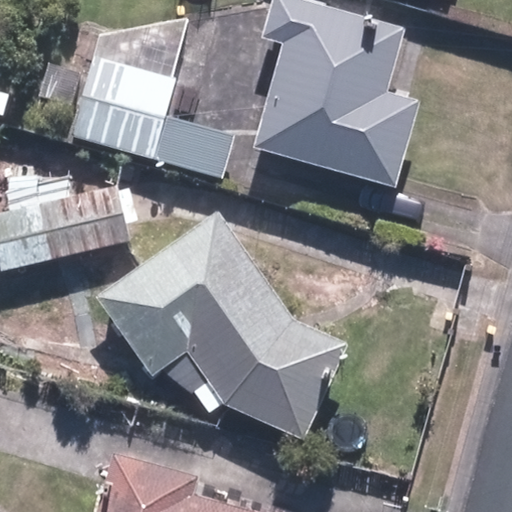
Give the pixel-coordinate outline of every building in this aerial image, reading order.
[(298,0),(291,25),(288,38),(292,39),(263,140),(403,181),(427,97),(395,89),(414,24),(326,0),(298,0)] [(85,139),(234,183),(245,141),(173,119),(183,83),(108,61),(85,139)] [(42,95),(80,109),(90,79),(52,67),(42,95)] [(4,220),(16,272),(140,242),(127,191),(4,220)] [(237,406),(320,444),(365,349),(311,323),(236,215),(113,302),(168,380),(201,355),(220,381),(204,392),(222,418),(237,406)] [(114,511),(250,511),(206,500),(210,484),(128,462),(114,511)]
